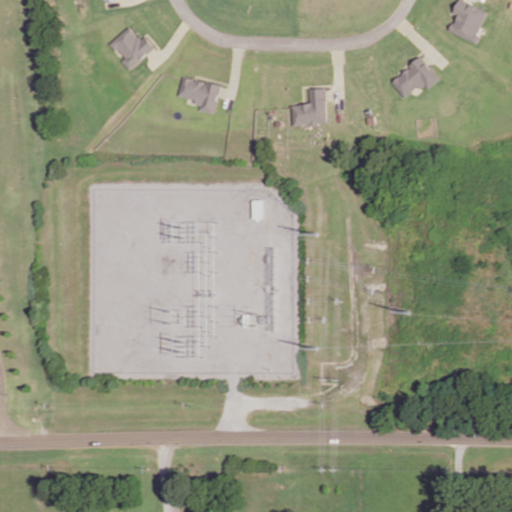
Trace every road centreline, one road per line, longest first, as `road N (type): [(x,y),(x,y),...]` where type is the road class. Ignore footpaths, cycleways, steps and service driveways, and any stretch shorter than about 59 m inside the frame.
road 1 (tertiary): [(0,442),(511,438)]
road 2 (residential): [(401,11),(364,38),(240,41),(202,27),(178,0)]
